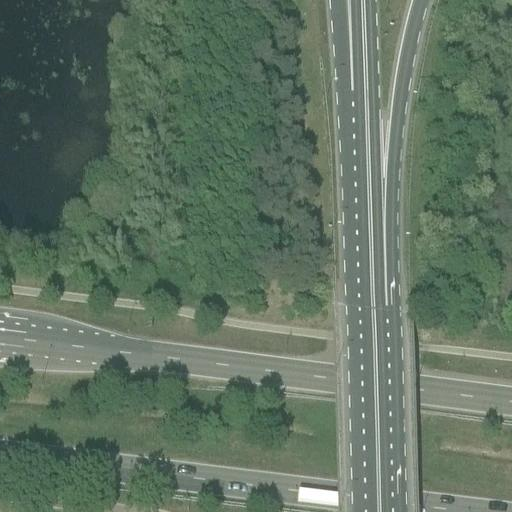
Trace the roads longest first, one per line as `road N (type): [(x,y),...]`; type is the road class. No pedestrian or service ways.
road 1 (primary): [(511,405),(0,339)]
road 2 (primary): [(0,461),(411,511)]
road 3 (primary): [(371,312),(420,0)]
road 4 (primary): [(374,511),(371,312)]
road 5 (primary): [(359,116),(371,312)]
